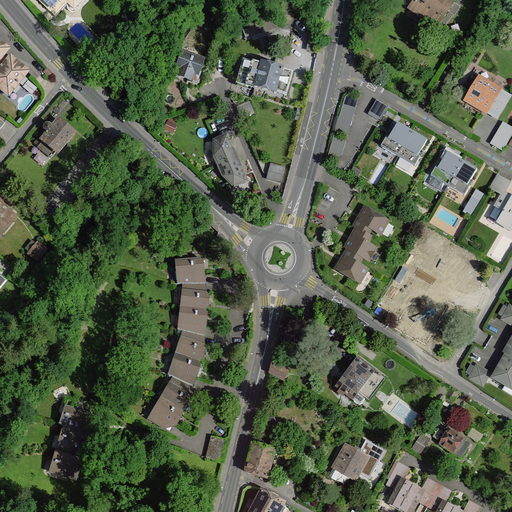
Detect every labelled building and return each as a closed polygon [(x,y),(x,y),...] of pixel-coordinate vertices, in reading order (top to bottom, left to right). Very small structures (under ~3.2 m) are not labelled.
[(45,0),(57,12),(67,2),(74,9),(83,0),(45,0)] [(398,0),(411,9),(417,0),(398,0)] [(417,0),(411,9),(437,27),(455,0),(417,0)] [(177,66),(174,74),(198,82),(200,74),(199,74),(202,62),(183,55),(179,67),(177,66)] [(0,71),(8,62),(2,57),(0,59),(0,71)] [(22,68),(11,59),(8,62),(0,71),(0,87),(3,90),(6,87),(11,92),(25,75),(19,71),(22,68)] [(256,87),(262,65),(244,60),(238,82),(256,87)] [(106,69),(97,62),(92,67),(100,75),(106,69)] [(285,96),(287,96),(293,74),(262,65),(256,87),(285,96)] [(480,79),(466,100),(488,114),(501,91),(480,79)] [(285,96),(256,87),(255,92),(284,101),(285,96)] [(511,97),(501,91),(488,114),(498,119),(511,97)] [(357,100),(345,96),(336,130),(347,133),(357,100)] [(388,106),(377,100),(368,114),(380,121),(388,106)] [(75,134),(59,121),(53,128),(53,131),(51,134),(48,134),(42,141),(44,143),(57,152),(58,154),(75,134)] [(413,133),(398,124),(390,139),(387,138),(381,147),(399,157),(413,133)] [(511,127),(504,124),(495,140),(506,146),(511,134),(511,127)] [(53,131),(53,128),(50,125),(48,125),(46,126),(45,129),(44,131),(45,132),(48,134),(51,134),(53,131)] [(427,141),(413,133),(399,157),(416,167),(421,157),(419,156),(427,141)] [(237,159),(227,137),(215,142),(216,158),(220,167),(237,159)] [(345,141),(333,138),(330,152),(341,155),(345,141)] [(506,146),(495,140),(492,145),(503,151),(506,146)] [(57,152),(44,143),(40,148),(52,158),(57,152)] [(463,161),(448,153),(439,168),(436,166),(431,176),(448,186),(463,161)] [(244,176),(237,159),(220,167),(223,176),(235,187),(247,182),(244,176)] [(478,170),(463,161),(448,186),(465,196),(471,186),(469,185),(478,170)] [(285,168),(271,165),(267,179),(282,183),(285,168)] [(506,190),(511,183),(498,176),(491,189),(499,193),(502,188),(506,190)] [(474,214),(485,192),(478,188),(467,210),(474,214)] [(511,196),(505,193),(506,190),(502,188),(499,193),(503,195),(511,200),(511,196)] [(3,189),(0,192),(0,205),(10,214),(12,211),(9,209),(16,200),(3,189)] [(511,229),(511,227),(511,200),(503,195),(490,217),(511,229)] [(269,215),(265,201),(252,206),(256,219),(269,215)] [(0,234),(14,217),(10,214),(0,205),(0,234)] [(357,229),(368,236),(372,230),(381,236),(390,221),(366,207),(354,227),(357,229)] [(368,236),(357,229),(345,248),(348,250),(363,258),(369,262),(377,249),(368,244),(371,238),(368,236)] [(46,251),(38,244),(30,254),(38,260),(46,251)] [(363,258),(348,250),(337,270),(360,283),(368,270),(359,265),(363,258)] [(183,278),(203,276),(202,266),(204,261),(201,258),(177,261),(178,270),(181,272),(181,278),(183,278)] [(437,272),(417,261),(409,275),(429,287),(437,272)] [(444,280),(438,292),(451,300),(468,271),(460,265),(459,266),(455,263),(444,280)] [(27,279),(16,269),(9,279),(20,288),(27,279)] [(409,275),(400,290),(420,301),(429,287),(409,275)] [(208,293),(203,276),(183,278),(185,290),(208,293)] [(211,297),(208,293),(185,290),(183,299),(185,301),(184,308),(206,310),(208,299),(211,297)] [(438,292),(421,321),(429,327),(434,329),(451,300),(438,292)] [(511,307),(510,306),(502,320),(511,325),(511,307)] [(209,313),(206,310),(184,308),(183,308),(181,316),(183,318),(183,325),(204,327),(205,317),(209,313)] [(205,345),(204,327),(183,325),(183,337),(205,345)] [(205,345),(183,337),(180,346),(182,348),(179,354),(200,361),(203,351),(208,349),(205,345)] [(200,361),(179,354),(178,353),(175,362),(176,365),(174,371),(195,378),(198,368),(202,365),(200,361)] [(511,356),(508,354),(494,378),(511,388),(511,387),(511,356)] [(386,379),(358,358),(338,387),(362,404),(366,398),(370,401),(386,379)] [(287,372),(273,365),(271,373),(283,380),(287,372)] [(491,373),(477,366),(469,379),(483,387),(491,373)] [(192,395),(195,378),(174,371),(172,383),(192,395)] [(192,395),(172,383),(168,391),(168,393),(165,399),(183,410),(189,401),(193,400),(192,395)] [(435,412),(449,390),(441,384),(427,406),(435,412)] [(460,392),(453,388),(446,398),(453,403),(460,392)] [(183,410),(165,399),(163,398),(159,406),(159,409),(155,414),(174,425),(180,416),(185,415),(183,410)] [(465,434),(478,417),(462,405),(449,422),(465,434)] [(65,427),(49,472),(76,481),(98,418),(67,407),(61,425),(65,427)] [(164,429),(174,425),(155,414),(151,421),(164,429)] [(463,439),(448,429),(447,431),(445,430),(440,437),(444,439),(440,444),(455,454),(463,439)] [(430,440),(422,435),(413,450),(421,455),(430,440)] [(225,440),(211,437),(205,457),(219,462),(225,440)] [(471,444),(463,439),(455,454),(462,458),(463,456),(466,455),(468,454),(469,451),(468,448),(471,444)] [(275,450),(254,444),(247,472),(267,479),(275,450)] [(368,457),(347,446),(335,468),(356,480),(368,457)] [(402,479),(404,481),(411,469),(399,462),(386,485),(396,490),(402,479)] [(298,467),(291,464),(286,474),(292,478),(298,467)] [(308,472),(301,468),(295,480),(302,483),(308,472)] [(428,478),(422,491),(425,492),(419,503),(428,508),(435,511),(437,511),(443,502),(446,504),(453,491),(428,478)] [(390,501),(402,508),(413,486),(404,481),(402,479),(396,490),(390,501)] [(256,505),(264,491),(254,486),(247,500),(256,505)] [(422,491),(413,486),(402,508),(409,511),(414,511),(419,503),(425,492),(422,491)] [(286,502),(264,491),(256,505),(252,511),(280,511),(285,505),(286,502)] [(470,501),(463,511),(478,511),(481,507),(470,501)] [(446,504),(443,502),(437,511),(452,511),(455,508),(446,504)]
